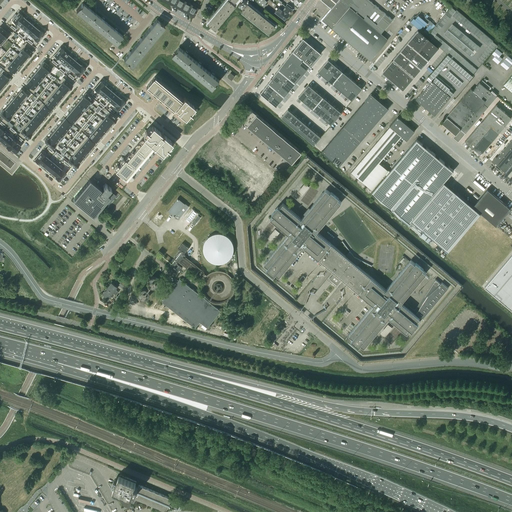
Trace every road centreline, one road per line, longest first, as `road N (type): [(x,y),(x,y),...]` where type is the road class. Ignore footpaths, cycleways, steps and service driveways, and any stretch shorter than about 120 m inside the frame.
road 1 (motorway): [(58,357),(511,500)]
road 2 (motorway): [(58,357),(438,511)]
road 3 (motorway): [(511,479),(151,364)]
road 4 (motorway): [(511,428),(456,415),(350,409),(151,364)]
road 5 (unclassified): [(511,194),(299,16)]
road 6 (unclassified): [(80,308),(271,355),(323,362),(338,351)]
road 7 (unclassified): [(338,351),(244,271),(237,219),(171,166)]
road 8 (unclassified): [(338,351),(359,369),(511,363)]
road 9 (residential): [(138,101),(62,191),(22,158)]
road 10 (motorway): [(151,364),(0,324)]
